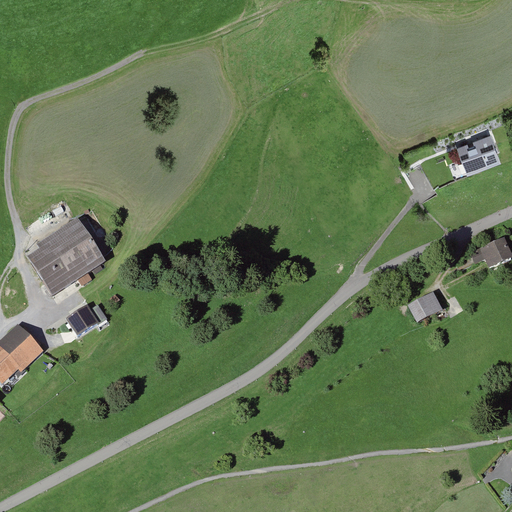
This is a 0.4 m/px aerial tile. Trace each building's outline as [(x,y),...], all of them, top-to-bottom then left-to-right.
[(467,171),(468,174),(502,161),(491,133),(456,147),(462,163),(459,165),(462,173),(467,171)] [(29,262),(54,301),(107,266),(78,223),(37,250),(40,255),(29,262)] [(490,274),(511,264),(511,256),(505,241),(470,255),(475,268),(485,263),(490,274)] [(408,307),(417,326),(444,312),(434,294),(408,307)] [(113,309),(121,302),(116,296),(108,303),(113,309)] [(65,323),(77,341),(99,328),(87,310),(65,323)] [(20,376),(43,354),(39,350),(41,348),(24,331),(21,334),(17,329),(0,344),(0,386),(2,388),(18,373),(20,376)]
